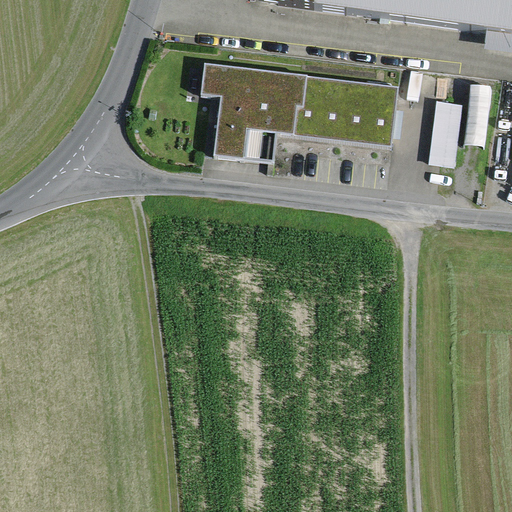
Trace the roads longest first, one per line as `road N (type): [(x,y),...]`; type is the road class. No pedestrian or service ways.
road 1 (unknown): [(142,12),(511,47)]
road 2 (track): [(171,511),(134,178)]
road 3 (track): [(419,511),(410,423),(412,211)]
road 4 (residential): [(68,165),(113,92),(146,0)]
